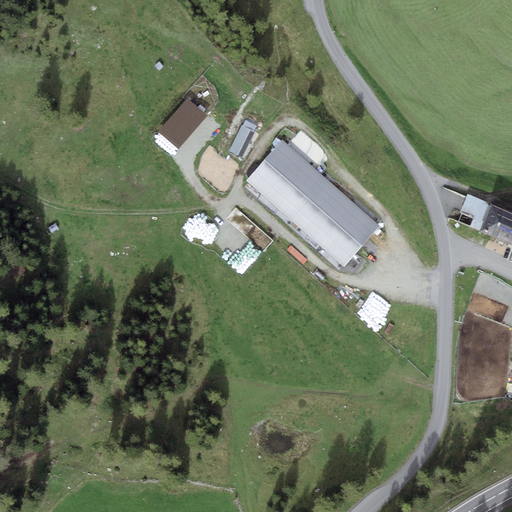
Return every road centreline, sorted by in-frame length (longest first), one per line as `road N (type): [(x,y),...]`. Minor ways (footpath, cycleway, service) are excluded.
road 1 (residential): [(316,0),(328,39),(424,180),(444,249),(439,418),(408,475),(366,511)]
road 2 (track): [(446,298),(399,270),(397,240),(380,208),(289,131),(262,139),(243,161),(236,189),(252,213),(330,278),(363,281)]
road 3 (track): [(236,189),(202,208),(78,214),(0,183)]
